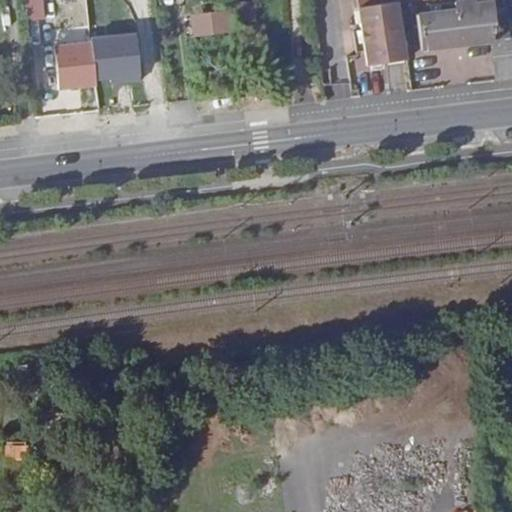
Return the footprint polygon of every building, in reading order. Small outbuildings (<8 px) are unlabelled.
[(394,0),(356,0),(367,68),(404,62),(394,0)] [(396,0),(398,4),(405,3),(425,0),(460,0),(452,1),(453,8),(415,13),(420,52),(490,43),(495,82),(511,80),(511,79),(511,38),(510,39),(506,13),(494,15),(492,0),(396,0)] [(234,4),(237,25),(259,23),(257,1),(234,4)] [(231,9),(190,19),(195,41),(237,31),(231,9)] [(28,460),(29,443),(5,442),(5,459),(28,460)]
